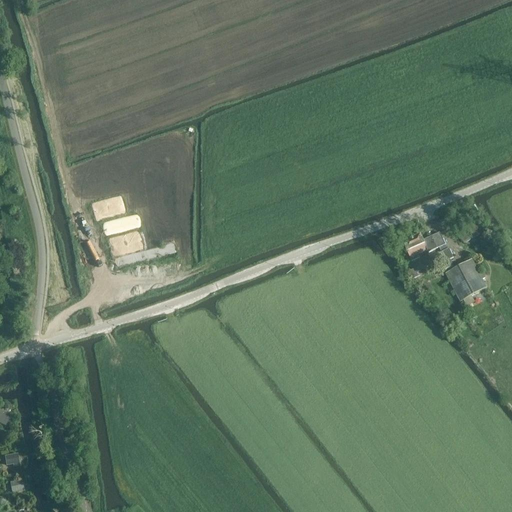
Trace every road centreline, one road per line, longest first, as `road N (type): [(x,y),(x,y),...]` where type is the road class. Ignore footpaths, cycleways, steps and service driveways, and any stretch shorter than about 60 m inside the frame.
road 1 (tertiary): [(0,360),(108,328),(511,174)]
road 2 (track): [(19,0),(94,303),(68,314),(61,340)]
